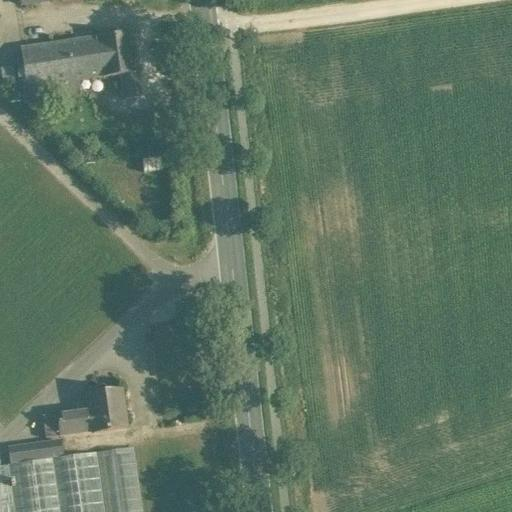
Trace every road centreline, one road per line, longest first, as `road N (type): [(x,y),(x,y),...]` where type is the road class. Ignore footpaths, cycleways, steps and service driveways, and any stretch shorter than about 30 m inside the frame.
road 1 (secondary): [(201,0),(260,511)]
road 2 (track): [(204,33),(440,0)]
